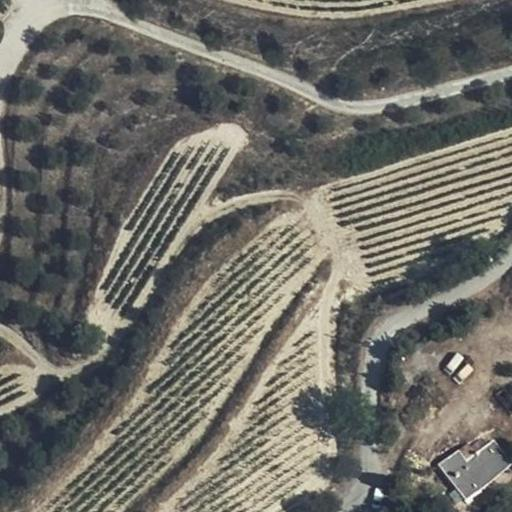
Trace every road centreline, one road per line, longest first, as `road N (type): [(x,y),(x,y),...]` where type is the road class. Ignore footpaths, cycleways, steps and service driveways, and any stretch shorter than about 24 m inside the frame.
road 1 (track): [(111,0),(342,105),(511,65)]
road 2 (residential): [(511,248),(483,280),(392,325),(375,345),(360,487),(344,511)]
